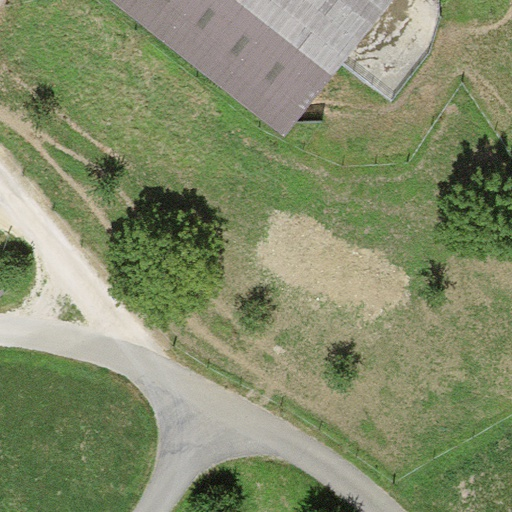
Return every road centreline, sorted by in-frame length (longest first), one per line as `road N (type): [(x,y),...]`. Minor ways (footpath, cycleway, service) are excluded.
road 1 (track): [(0,335),(96,347),(354,490),(375,511)]
road 2 (track): [(0,198),(67,289),(96,347)]
road 3 (track): [(141,511),(210,409)]
